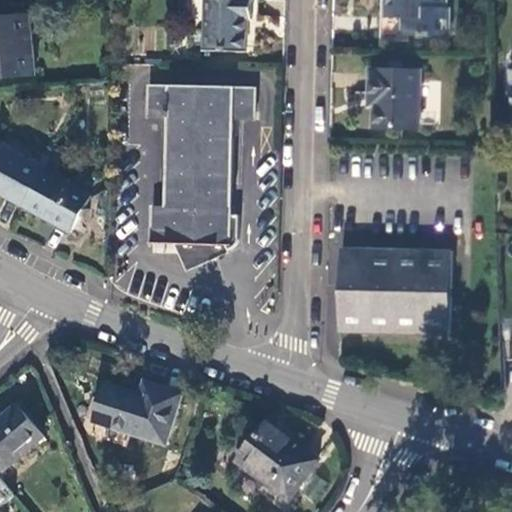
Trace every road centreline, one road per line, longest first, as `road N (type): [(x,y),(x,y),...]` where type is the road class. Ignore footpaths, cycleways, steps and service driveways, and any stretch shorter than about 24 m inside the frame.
road 1 (residential): [(283,381),(292,342),(303,0)]
road 2 (tertiary): [(283,381),(39,293)]
road 3 (tertiary): [(400,421),(283,381)]
